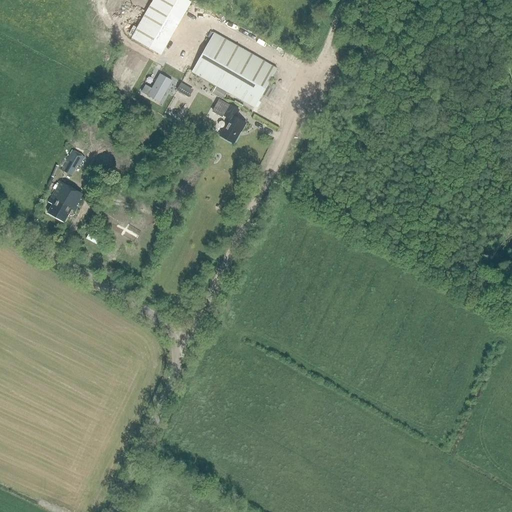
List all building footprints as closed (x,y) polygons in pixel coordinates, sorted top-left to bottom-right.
[(155,0),(135,37),(166,54),(195,0),(155,0)] [(255,108),(276,69),(214,34),(192,73),(255,108)] [(160,76),(152,90),(146,87),(142,94),(160,104),(172,83),(160,76)] [(180,89),(192,96),(196,89),(184,82),(180,89)] [(171,110),(183,117),(187,109),(175,102),(171,110)] [(241,131),(245,124),(234,118),(238,111),(228,105),(222,115),(229,119),(219,136),(233,144),(240,131),(241,131)] [(83,157),(72,150),(60,170),(71,176),(83,157)] [(75,211),(84,196),(60,182),(48,203),(52,205),(47,213),(63,223),(71,209),(75,211)]
